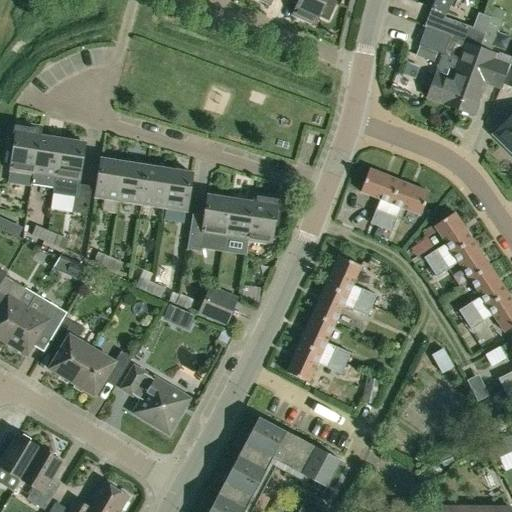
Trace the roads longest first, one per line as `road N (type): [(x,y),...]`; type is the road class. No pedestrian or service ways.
road 1 (tertiary): [(181,489),(325,191)]
road 2 (residential): [(325,191),(113,128),(103,104)]
road 3 (residential): [(181,489),(0,380)]
road 4 (residential): [(511,235),(458,166),(350,121)]
road 5 (residential): [(209,0),(361,68)]
